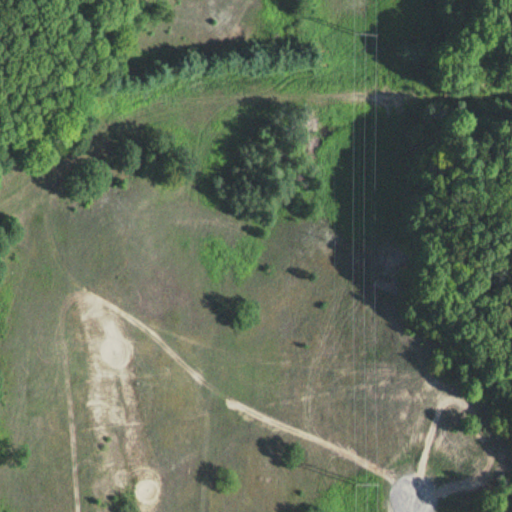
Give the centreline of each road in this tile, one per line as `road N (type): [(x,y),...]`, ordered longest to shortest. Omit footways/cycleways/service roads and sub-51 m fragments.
road 1 (track): [(367,99),(189,108),(149,120),(41,182)]
road 2 (track): [(511,95),(367,99)]
